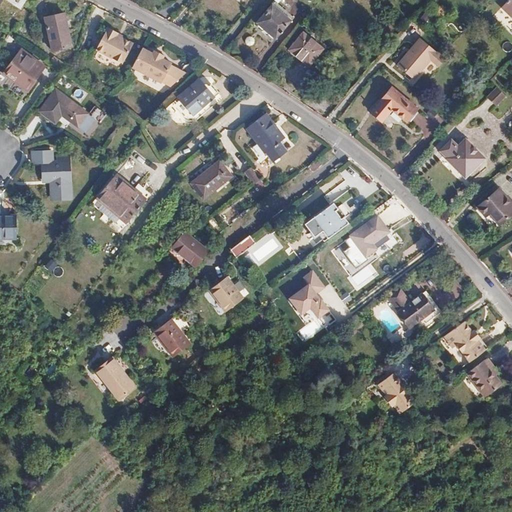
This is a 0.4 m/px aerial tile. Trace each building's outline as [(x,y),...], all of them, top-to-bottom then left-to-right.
[(23,10),(17,6),(14,4),(16,0),(20,2),(21,0),(0,0),(0,11),(5,15),(6,16),(8,14),(10,15),(11,22),(15,24),(23,10)] [(38,19),(47,6),(36,0),(29,0),(23,10),(38,19)] [(293,14),(300,4),(294,0),(275,0),(275,2),(293,14)] [(511,0),(507,0),(502,6),(511,15),(511,0)] [(272,4),(257,22),(276,37),(290,20),(272,4)] [(8,14),(6,16),(5,15),(3,20),(14,26),(15,24),(11,22),(10,15),(8,14)] [(82,18),(62,21),(67,55),(87,52),(82,18)] [(323,48),(303,31),(289,48),(308,65),(323,48)] [(125,63),(136,70),(148,50),(131,41),(132,39),(123,33),(110,55),(112,55),(125,63)] [(447,56),(422,35),(398,62),(415,76),(432,56),(440,64),(447,56)] [(171,51),(169,53),(160,47),(148,68),(176,85),(177,82),(187,88),(201,76),(186,67),(187,66),(179,60),(181,58),(171,51)] [(51,70),(28,53),(10,77),(20,85),(21,83),(36,94),(42,85),(40,83),(51,70)] [(108,62),(121,70),(125,63),(112,55),(108,62)] [(83,76),(71,68),(68,74),(70,75),(79,82),(83,76)] [(191,101),(206,118),(231,96),(221,85),(216,90),(210,83),(191,101)] [(417,107),(392,86),(373,110),(383,119),(392,108),(407,120),(417,107)] [(488,97),(498,106),(508,96),(498,86),(488,97)] [(85,133),(96,120),(63,95),(47,116),(62,128),(69,120),(85,133)] [(422,114),(413,122),(426,136),(435,128),(422,114)] [(274,157),(291,143),(272,120),(255,133),(274,157)] [(485,158),(465,139),(446,158),(465,177),(485,158)] [(49,186),(57,186),(58,205),(76,205),(75,168),(58,168),(58,155),(40,155),(40,168),(49,168),(49,186)] [(231,172),(228,169),(200,190),(203,193),(231,172)] [(231,172),(203,193),(212,205),(239,184),(231,172)] [(254,178),(263,190),(269,185),(260,173),(254,178)] [(123,182),(104,205),(133,228),(157,200),(145,190),(140,196),(123,182)] [(343,182),(335,188),(340,194),(348,187),(343,182)] [(511,206),(497,189),(476,207),(484,217),(488,214),(489,213),(493,217),(491,219),(498,227),(511,214),(511,206)] [(343,215),(339,209),(311,230),(320,243),(328,236),(332,242),(352,227),(349,222),(346,224),(341,217),(343,215)] [(0,241),(23,242),(23,219),(0,218),(0,241)] [(356,240),(371,260),(397,242),(382,221),(356,240)] [(192,237),(179,253),(203,272),(216,256),(192,237)] [(244,264),(263,249),(257,241),(238,256),(244,264)] [(53,259),(47,267),(53,272),(60,264),(53,259)] [(307,282),(312,289),(293,303),(305,319),(314,312),(322,323),(332,315),(324,304),(324,305),(319,299),(328,292),(316,276),(307,282)] [(229,316),(246,304),(231,282),(215,294),(229,316)] [(450,311),(435,292),(408,313),(423,332),(450,311)] [(483,361),(498,349),(491,339),(494,337),(489,329),(485,331),(478,321),(458,335),(467,348),(472,344),(483,361)] [(178,362),(194,350),(176,324),(160,336),(178,362)] [(508,369),(500,358),(480,372),(497,396),(511,385),(511,380),(505,371),(508,369)] [(122,407),(139,395),(117,364),(100,376),(122,407)] [(400,408),(406,417),(409,415),(422,405),(416,397),(419,395),(412,385),(409,387),(401,375),(385,387),(393,399),(390,401),(397,410),(400,408)]
